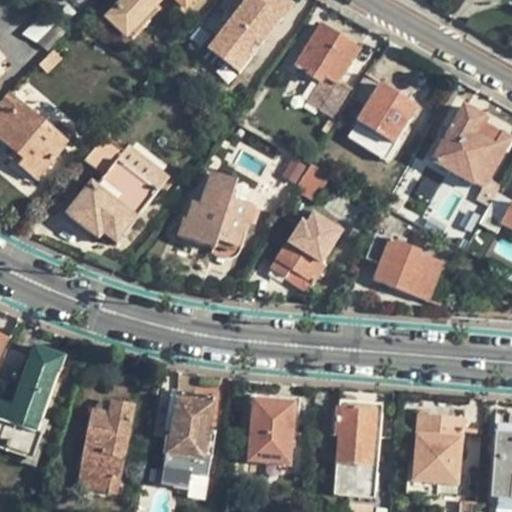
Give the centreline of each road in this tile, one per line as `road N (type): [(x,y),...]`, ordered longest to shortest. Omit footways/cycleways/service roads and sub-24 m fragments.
road 1 (residential): [(511,364),(206,338),(0,267)]
road 2 (residential): [(511,80),(370,0)]
